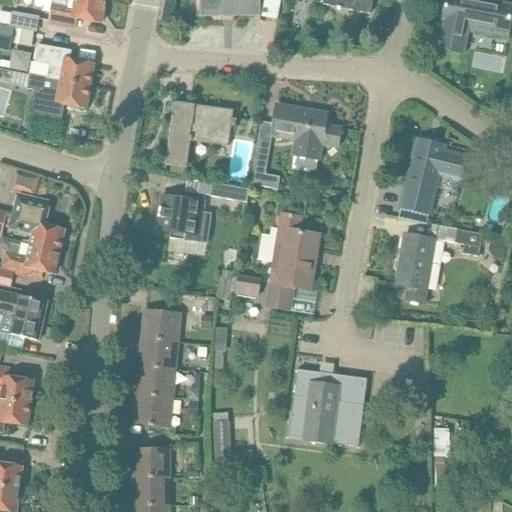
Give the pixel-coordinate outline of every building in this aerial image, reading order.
[(52,0),(49,23),(76,28),(77,19),(101,24),(105,1),(98,0),(52,0)] [(199,0),(200,17),(260,16),(259,0),(199,0)] [(370,14),(373,0),(324,0),(323,3),(370,14)] [(511,14),(511,6),(478,0),(446,0),(443,20),(445,21),(439,49),(462,54),(469,22),(479,25),(478,27),(507,33),(507,35),(508,35),(511,14)] [(13,29),(35,32),(37,18),(12,14),(9,28),(13,29)] [(9,28),(0,26),(0,48),(10,50),(13,29),(9,28)] [(30,76),(89,87),(94,64),(70,59),(71,51),(37,45),(34,63),(32,63),(30,76)] [(34,90),(29,115),(61,120),(64,106),(85,109),(89,87),(30,76),(27,89),(34,90)] [(233,110),(174,102),(166,165),(187,168),(190,142),(228,147),(233,110)] [(276,106),(271,136),(295,140),(292,156),(320,160),(322,145),(338,147),(341,129),(325,127),(327,114),(276,106)] [(415,145),(400,208),(401,208),(428,215),(435,185),(438,174),(458,179),(460,179),(465,157),(443,152),(445,145),(431,142),(417,139),(415,145)] [(269,148),(256,146),(252,172),(249,185),(277,190),(279,177),(264,175),(269,148)] [(16,174),(12,190),(34,195),(38,179),(16,174)] [(246,204),(249,190),(211,183),(209,198),(246,204)] [(0,212),(0,237),(3,238),(5,228),(11,229),(33,234),(30,246),(59,252),(64,230),(40,224),(45,202),(19,196),(14,216),(0,212)] [(161,197),(157,230),(171,232),(170,239),(184,241),(206,245),(207,245),(212,215),(203,213),(204,203),(187,200),(161,197)] [(283,231),(275,285),(270,284),(266,308),(289,312),(293,288),(309,291),(318,236),(298,232),(300,218),(281,214),(278,230),(283,231)] [(456,230),(454,244),(464,246),(463,255),(478,258),(482,235),(469,232),(457,230),(456,230)] [(405,300),(423,303),(434,240),(404,234),(395,286),(408,288),(405,300)] [(54,275),(59,252),(30,246),(27,258),(5,253),(1,271),(40,280),(42,272),(54,275)] [(232,274),(222,273),(218,297),(229,298),(232,274)] [(263,283),(238,278),(236,293),(261,297),(263,283)] [(47,302),(0,291),(0,313),(4,314),(0,331),(9,334),(9,335),(38,342),(47,302)] [(145,311),(142,339),(177,342),(180,314),(145,311)] [(177,342),(142,339),(139,367),(174,371),(177,342)] [(174,371),(139,367),(137,396),(171,399),(174,371)] [(0,386),(3,387),(1,400),(30,404),(33,381),(9,377),(10,369),(0,368),(0,386)] [(330,445),(330,444),(339,376),(297,370),(288,438),(302,440),(302,441),(330,445)] [(339,376),(330,444),(357,447),(366,380),(339,376)] [(171,399),(137,396),(134,424),(169,427),(171,399)] [(30,404),(1,400),(0,408),(0,431),(2,432),(3,423),(27,427),(30,404)] [(190,404),(189,414),(197,415),(198,405),(190,404)] [(230,462),(228,422),(212,422),(213,462),(230,462)] [(434,429),(434,456),(450,456),(450,429),(434,429)] [(133,478),(169,478),(169,450),(134,450),(133,478)] [(0,487),(19,490),(22,467),(0,464),(0,487)] [(169,478),(133,478),(133,507),(168,507),(169,478)] [(0,511),(7,511),(15,511),(19,490),(0,487),(0,511)]
